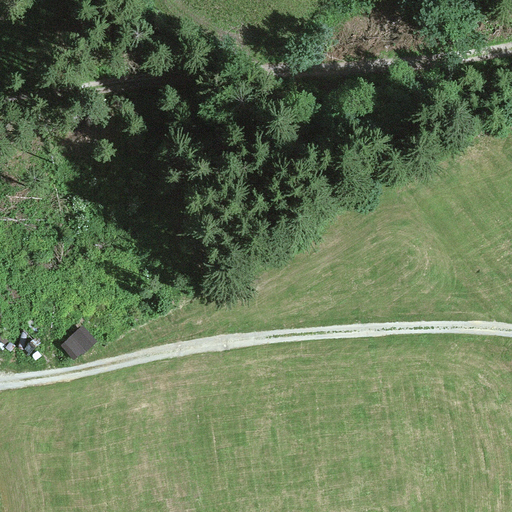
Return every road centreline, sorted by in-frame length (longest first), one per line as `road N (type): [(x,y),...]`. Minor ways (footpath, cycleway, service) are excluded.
road 1 (track): [(0,384),(364,327),(511,331)]
road 2 (track): [(511,45),(191,73),(0,103)]
